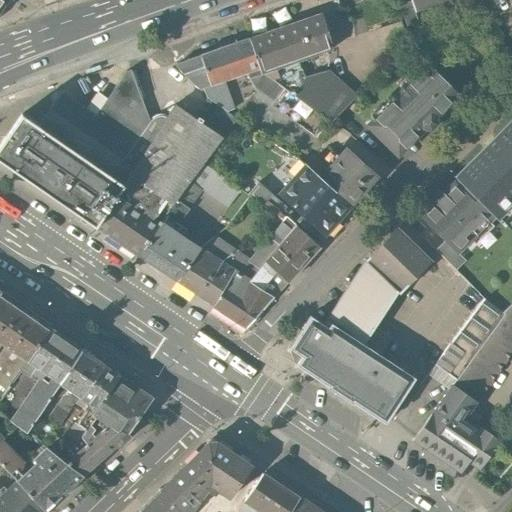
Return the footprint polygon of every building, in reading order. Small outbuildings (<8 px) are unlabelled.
[(414,11),(410,0),(397,5),(405,27),(418,23),(414,11)] [(410,0),(414,11),(445,0),(410,0)] [(479,0),(457,0),(467,30),(494,21),(479,0)] [(320,12),(248,37),(260,73),(274,68),(332,48),(320,12)] [(400,21),(378,29),(387,53),(409,45),(400,21)] [(260,73),(248,37),(197,54),(208,84),(223,79),(245,71),(247,77),(260,73)] [(208,84),(197,54),(174,63),(196,88),(200,86),(208,84)] [(397,158),(460,96),(425,60),(361,123),(397,158)] [(17,115),(0,140),(0,162),(93,225),(121,184),(123,180),(147,121),(132,68),(124,73),(106,99),(95,114),(84,107),(61,91),(36,128),(17,115)] [(277,76),(274,68),(260,73),(270,79),(277,76)] [(327,69),(304,76),(292,94),(325,118),(330,121),(355,94),(327,69)] [(260,73),(247,77),(253,89),(272,103),(283,87),(270,79),(260,73)] [(208,84),(200,86),(205,97),(225,111),(233,108),(223,79),(208,84)] [(283,87),(272,103),(313,134),(325,118),(292,94),(283,87)] [(95,114),(106,99),(95,91),(84,107),(95,114)] [(153,115),(147,121),(123,180),(168,211),(190,181),(203,162),(220,138),(171,103),(162,116),(158,115),(153,115)] [(511,199),(511,115),(456,171),(460,175),(498,213),(511,199)] [(315,175),(350,205),(377,177),(342,145),(315,175)] [(190,181),(201,190),(217,202),(211,219),(218,224),(226,207),(240,190),(203,162),(190,181)] [(301,162),(274,193),(322,236),(350,205),(315,175),(301,162)] [(498,213),(460,175),(420,214),(445,240),(458,253),(498,213)] [(131,259),(168,211),(123,180),(121,184),(93,225),(89,232),(131,259)] [(201,190),(190,181),(168,211),(131,259),(173,286),(200,247),(174,230),(201,190)] [(252,199),(280,220),(284,216),(293,225),(291,211),(257,181),(246,193),(252,199)] [(262,261),(293,225),(284,216),(280,220),(246,256),(233,270),(247,280),(262,261)] [(318,246),(293,225),(262,261),(286,282),(318,246)] [(397,228),(365,258),(396,291),(428,260),(397,228)] [(173,286),(208,310),(233,270),(246,256),(214,234),(200,247),(173,286)] [(458,253),(445,240),(436,249),(456,270),(465,261),(458,253)] [(365,258),(321,325),(327,329),(330,324),(363,345),(373,328),(396,291),(365,258)] [(272,297),(286,282),(262,261),(247,280),(272,297)] [(208,310),(241,331),(272,297),(247,280),(233,270),(208,310)] [(21,362),(46,326),(0,294),(0,347),(2,349),(21,362)] [(455,379),(503,314),(500,312),(483,298),(435,364),(445,371),(455,379)] [(503,314),(511,323),(511,301),(500,312),(503,314)] [(455,379),(451,384),(478,401),(511,351),(511,323),(503,314),(455,379)] [(321,325),(309,317),(290,346),(303,355),(296,365),(382,422),(411,378),(363,345),(330,324),(327,329),(321,325)] [(55,385),(80,349),(46,326),(21,362),(46,379),(55,385)] [(21,362),(2,349),(0,351),(0,388),(3,390),(21,362)] [(55,385),(74,398),(100,363),(80,349),(55,385)] [(87,413),(115,375),(100,363),(74,398),(82,403),(78,408),(83,412),(74,423),(81,429),(85,424),(91,415),(87,413)] [(123,435),(151,399),(115,375),(87,413),(91,415),(95,417),(123,435)] [(22,432),(55,385),(46,379),(44,383),(36,377),(6,421),(22,432)] [(451,384),(412,441),(459,474),(467,463),(478,470),(498,441),(476,426),(482,418),(471,411),(478,401),(451,384)] [(126,438),(123,435),(95,417),(92,423),(97,427),(89,436),(87,433),(90,428),(85,424),(81,429),(76,437),(81,442),(59,462),(78,476),(111,446),(115,448),(126,438)] [(0,467),(12,480),(18,474),(15,470),(22,462),(1,439),(0,439),(0,467)] [(250,466),(214,441),(204,441),(155,490),(177,511),(188,511),(203,491),(208,496),(212,491),(226,501),(250,466)] [(78,476),(59,462),(41,446),(27,460),(30,463),(18,474),(12,480),(10,482),(42,511),(78,476)] [(285,511),(296,496),(260,472),(240,503),(253,511),(285,511)] [(41,511),(42,511),(10,482),(3,488),(0,485),(0,511),(41,511)] [(177,511),(155,490),(132,511),(177,511)] [(285,511),(322,511),(297,494),(296,496),(285,511)] [(253,511),(240,503),(237,511),(253,511)]
